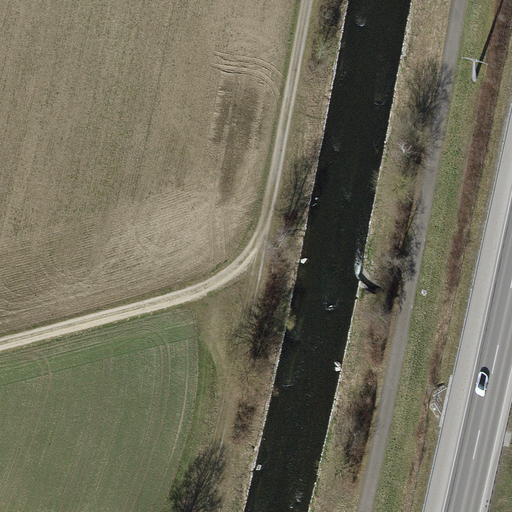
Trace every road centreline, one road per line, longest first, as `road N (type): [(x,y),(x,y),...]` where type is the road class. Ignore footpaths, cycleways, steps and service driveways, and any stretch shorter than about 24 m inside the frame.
road 1 (track): [(459,0),(365,511)]
road 2 (track): [(263,242),(225,278),(186,295),(0,344)]
road 3 (track): [(202,511),(263,242)]
road 4 (track): [(263,242),(305,0)]
road 5 (motorway): [(511,285),(462,511)]
road 6 (track): [(226,413),(223,364),(186,295)]
